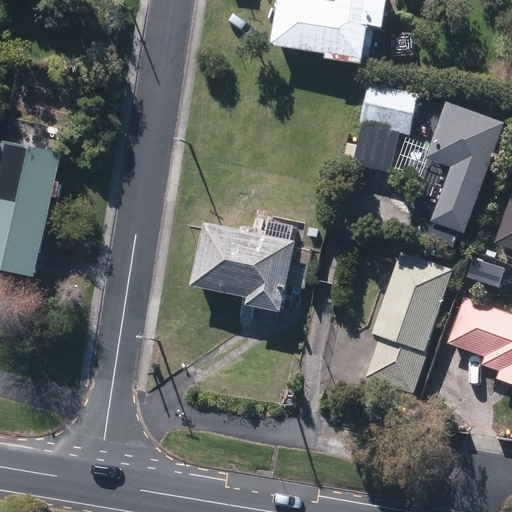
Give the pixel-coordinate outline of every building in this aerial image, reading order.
[(324,67),(362,74),(368,35),(383,38),(389,0),(337,0),(336,9),(280,0),(271,53),(324,62),(324,67)] [(251,83),(264,85),(266,73),(253,71),(251,83)] [(355,170),(391,179),(400,139),(410,141),(420,99),(370,88),(361,130),(364,131),(355,170)] [(322,103),(318,119),(341,124),(344,109),(322,103)] [(432,229),(465,241),(506,130),(447,108),(422,177),(447,186),(432,229)] [(0,278),(36,286),(52,205),(59,207),(62,190),(56,188),(62,159),(2,147),(2,150),(0,149),(0,278)] [(511,204),(495,248),(511,254),(511,204)] [(246,314),(283,321),(299,233),(270,228),(267,243),(203,231),(191,294),(248,305),(246,314)] [(367,384),(414,400),(429,358),(426,357),(454,276),(401,258),(373,340),(381,343),(367,384)] [(472,279),(488,285),(494,269),(477,263),(472,279)] [(499,386),(511,390),(511,320),(465,303),(449,348),(485,361),(482,368),(503,376),(499,386)]
